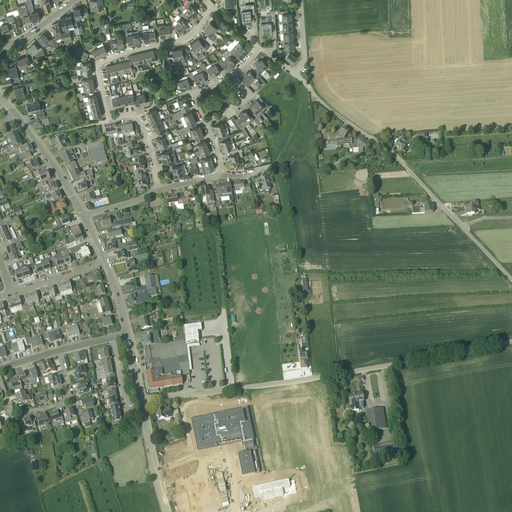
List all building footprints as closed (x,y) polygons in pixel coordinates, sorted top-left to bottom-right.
[(26,0),(27,3),(29,10),(33,22),(41,19),(38,11),(34,13),(32,6),(30,0),(26,0)] [(46,2),(45,0),(41,0),(43,4),(45,11),(51,9),(49,2),(48,1),(46,2)] [(91,10),(103,8),(101,0),(97,0),(96,0),(96,1),(94,1),(90,1),(91,10)] [(196,11),(194,9),(196,7),(190,0),(184,6),(187,9),(188,9),(195,16),(196,15),(194,13),(196,11)] [(221,0),(220,2),(221,3),(222,4),(223,4),(224,5),(224,6),(225,6),(226,7),(227,7),(228,8),(230,8),(231,9),(233,9),(234,9),(232,8),(232,7),(233,7),(232,6),(232,5),(237,5),(236,0),(221,0)] [(251,14),(255,14),(254,4),(250,4),(249,4),(245,5),(246,10),(242,10),(242,9),(241,9),(242,21),(251,20),(251,14)] [(84,30),(83,26),(81,27),(79,18),(83,17),(82,15),(88,13),(87,7),(80,9),(80,8),(78,9),(78,8),(73,9),(78,27),(79,34),(82,33),(82,30),(84,30)] [(20,18),(22,17),(25,25),(28,24),(28,25),(30,24),(30,23),(31,23),(29,15),(26,8),(22,9),(22,8),(17,9),(20,18)] [(181,14),(185,18),(187,16),(191,20),(195,16),(188,9),(187,9),(184,13),(183,12),(181,14)] [(271,23),(275,22),(274,11),(270,11),(270,14),(266,14),(267,18),(265,18),(266,23),(260,23),(261,34),(272,33),(271,23)] [(280,14),(282,14),(282,21),(287,20),(292,20),(291,13),(286,14),(286,11),(280,11),(280,14)] [(18,20),(17,15),(13,16),(13,14),(7,16),(9,21),(9,23),(12,22),(15,30),(21,28),(18,20)] [(183,20),(185,18),(181,14),(179,16),(180,17),(176,21),(178,22),(185,29),(187,28),(185,26),(187,24),(183,20)] [(65,17),(68,26),(75,25),(73,19),(72,19),(71,15),(65,17)] [(10,32),(7,23),(6,22),(9,21),(7,16),(4,17),(5,20),(2,21),(3,24),(1,25),(3,32),(6,31),(7,32),(6,32),(7,33),(10,32)] [(60,34),(61,38),(63,44),(72,42),(70,35),(68,26),(65,17),(60,18),(61,22),(60,22),(62,28),(66,27),(66,28),(65,28),(66,32),(60,34)] [(281,24),(282,24),(283,30),(287,30),(292,29),(292,23),(287,23),(287,20),(282,21),(280,21),(281,24)] [(139,22),(140,30),(143,30),(143,33),(144,41),(150,40),(149,32),(148,28),(145,28),(143,29),(142,27),(142,24),(143,24),(142,22),(139,22)] [(173,30),(173,32),(175,31),(178,29),(181,33),(185,29),(178,22),(174,26),(173,24),(171,26),(173,30)] [(207,27),(215,32),(216,30),(220,32),(223,27),(216,23),(217,24),(216,26),(210,22),(207,27)] [(56,40),(61,38),(60,34),(57,23),(53,24),(53,25),(52,26),(55,38),(53,39),(55,47),(58,46),(57,43),(56,40)] [(169,25),(164,26),(164,28),(166,38),(168,37),(168,35),(171,35),(170,32),(173,32),(173,30),(171,26),(169,26),(169,25)] [(164,28),(159,29),(159,26),(156,26),(156,28),(157,34),(160,33),(161,38),(166,38),(164,28)] [(205,39),(211,45),(218,34),(215,32),(207,27),(204,31),(210,35),(208,38),(207,37),(205,39)] [(287,33),(287,30),(283,30),(281,30),(281,33),(283,33),(284,40),(288,39),(293,39),(293,32),(287,33)] [(138,34),(137,31),(132,32),(134,43),(140,42),(138,34)] [(55,47),(53,39),(49,40),(45,35),(44,36),(43,34),(38,39),(45,48),(48,45),(49,46),(51,45),(52,48),(55,47)] [(110,37),(111,41),(110,41),(112,49),(118,48),(116,39),(115,36),(110,37)] [(124,46),(122,38),(116,39),(118,48),(124,46)] [(194,41),(202,52),(204,51),(209,48),(205,42),(203,44),(199,38),(194,41)] [(236,44),(235,46),(244,55),(248,51),(243,46),(245,44),(246,45),(240,39),(236,44)] [(288,39),(284,40),(282,40),(282,43),(284,43),(284,49),(286,49),(292,49),(294,48),(293,42),(288,42),(288,39)] [(200,54),(202,52),(194,41),(190,44),(194,50),(192,52),(195,57),(200,54)] [(29,61),(33,60),(32,55),(39,49),(34,44),(30,47),(28,49),(28,48),(28,49),(30,51),(26,54),(27,56),(29,61)] [(103,46),(98,48),(102,56),(107,53),(103,46)] [(235,46),(233,48),(229,51),(234,56),(236,54),(241,59),(244,55),(235,46)] [(98,48),(93,51),(96,59),(102,56),(98,48)] [(186,55),(183,55),(182,48),(177,50),(178,58),(181,58),(182,62),(188,61),(186,55)] [(86,60),(87,57),(82,54),(75,50),(73,49),(72,50),(71,51),(74,53),(73,54),(80,57),(81,57),(86,60)] [(292,49),(286,49),(286,52),(288,52),(285,57),(293,63),(297,58),(291,54),(293,52),(292,49)] [(150,61),(156,60),(153,50),(147,52),(150,61)] [(171,71),(173,70),(171,64),(177,63),(176,59),(178,58),(177,50),(172,51),(173,58),(170,58),(170,57),(170,56),(167,57),(169,65),(171,71)] [(234,56),(229,51),(225,54),(228,58),(226,59),(232,67),(236,63),(231,58),(234,56)] [(150,61),(147,52),(141,53),(144,63),(150,61)] [(141,53),(135,54),(138,64),(144,63),(141,53)] [(133,71),(132,66),(138,64),(135,54),(129,56),(130,61),(132,71),(133,71)] [(28,65),(34,62),(36,62),(36,59),(34,60),(33,60),(29,61),(27,56),(22,58),(28,72),(31,71),(28,65)] [(228,70),(232,67),(226,59),(224,61),(221,57),(217,61),(221,66),(223,64),(228,70)] [(25,73),(28,72),(22,58),(17,60),(20,68),(23,67),(25,73)] [(264,70),(268,66),(267,65),(270,62),(267,60),(265,62),(262,59),(260,61),(259,60),(257,62),(264,70)] [(124,62),(126,72),(132,71),(130,61),(124,62)] [(211,66),(216,75),(221,72),(218,68),(221,67),(221,66),(217,61),(215,62),(216,64),(211,66)] [(124,62),(118,64),(120,74),(126,72),(124,62)] [(264,70),(257,62),(255,64),(256,65),(254,67),(257,69),(255,71),(260,76),(262,74),(262,75),(266,71),(264,70)] [(211,66),(207,69),(204,63),(202,64),(206,73),(209,72),(212,77),(216,75),(211,66)] [(118,64),(112,65),(114,75),(120,74),(118,64)] [(199,65),(201,68),(196,69),(198,73),(201,82),(206,80),(204,75),(206,73),(202,64),(199,65)] [(105,67),(106,69),(108,77),(114,75),(112,65),(105,67)] [(20,81),(19,76),(18,71),(16,66),(8,69),(9,73),(5,74),(6,78),(1,80),(1,79),(2,86),(3,85),(2,85),(20,81)] [(189,72),(190,74),(192,80),(195,79),(197,84),(201,82),(198,73),(193,75),(192,71),(189,72)] [(258,78),(260,76),(255,71),(252,74),(250,71),(248,73),(247,72),(245,74),(252,81),(257,85),(259,83),(258,81),(259,80),(258,78)] [(192,80),(190,74),(186,76),(187,78),(183,80),(186,89),(191,87),(189,82),(192,80)] [(252,81),(245,74),(243,76),(245,77),(243,79),(248,84),(252,81)] [(181,91),(186,89),(183,80),(179,82),(178,80),(175,81),(177,87),(180,86),(181,91)] [(23,88),(23,87),(15,89),(16,97),(22,96),(22,95),(24,95),(25,94),(29,93),(27,87),(35,85),(34,81),(23,84),(24,87),(23,88)] [(136,105),(134,96),(133,93),(130,94),(129,92),(127,92),(130,103),(130,104),(130,103),(135,102),(135,105),(136,105)] [(140,92),(138,92),(141,104),(146,102),(144,94),(141,95),(140,92)] [(98,100),(97,100),(96,95),(88,97),(89,101),(78,103),(78,105),(82,104),(86,103),(98,100)] [(188,103),(185,97),(178,100),(177,100),(178,101),(180,106),(188,103)] [(267,110),(266,109),(269,106),(263,101),(261,103),(257,99),(253,103),(263,113),(267,110)] [(188,103),(180,106),(182,112),(190,108),(188,103)] [(250,106),(257,114),(255,116),(256,117),(260,123),(263,121),(259,116),(263,113),(253,103),(250,106)] [(36,116),(37,120),(45,118),(44,114),(41,112),(40,112),(38,105),(26,107),(28,115),(33,114),(34,116),(36,116)] [(89,114),(101,111),(100,111),(99,106),(90,108),(91,111),(88,112),(89,114)] [(150,117),(161,112),(160,111),(157,112),(156,109),(148,112),(150,117)] [(249,123),(254,120),(253,120),(254,119),(252,117),(251,117),(246,111),(244,113),(243,111),(241,113),(249,123)] [(159,115),(162,114),(161,112),(150,117),(150,118),(150,117),(153,122),(160,119),(159,115)] [(194,118),(191,112),(184,115),(186,121),(194,118)] [(241,122),(238,124),(241,128),(244,134),(247,133),(244,127),(249,123),(241,113),(239,114),(240,116),(238,117),(241,122)] [(155,127),(165,122),(171,120),(170,117),(164,119),(164,120),(162,122),(160,119),(153,122),(155,127),(154,127),(155,127)] [(188,126),(196,123),(194,118),(186,121),(188,126)] [(57,119),(55,120),(42,123),(34,124),(35,131),(43,129),(42,127),(49,126),(49,128),(58,126),(57,119)] [(157,132),(165,128),(163,125),(166,124),(165,122),(155,127),(157,132)] [(215,131),(227,127),(225,122),(222,123),(213,126),(214,127),(215,131)] [(321,141),(321,135),(317,135),(316,124),(316,122),(313,122),(313,125),(315,142),(321,142),(321,141)] [(192,129),(192,130),(194,135),(202,132),(199,126),(192,129)] [(229,135),(228,132),(229,132),(227,127),(215,131),(217,136),(222,134),(223,137),(229,135)] [(339,135),(328,136),(329,141),(335,140),(335,141),(344,140),(349,132),(344,128),(339,135)] [(159,137),(156,138),(157,141),(156,142),(157,144),(169,139),(167,134),(169,134),(168,131),(158,134),(159,137)] [(194,135),(196,141),(204,137),(202,132),(194,135)] [(9,139),(11,143),(19,139),(16,133),(3,139),(4,142),(9,139)] [(221,147),(230,144),(233,142),(230,134),(229,135),(223,137),(224,140),(219,142),(219,143),(220,143),(221,147)] [(59,152),(70,147),(69,144),(65,145),(62,138),(56,140),(55,138),(49,141),(51,146),(55,144),(59,152)] [(402,152),(402,151),(405,153),(408,149),(405,147),(409,142),(404,138),(402,140),(400,139),(398,142),(399,142),(395,147),(402,152)] [(9,147),(11,150),(22,145),(19,139),(11,143),(5,146),(6,149),(9,147)] [(168,145),(171,144),(169,139),(157,144),(158,146),(159,146),(160,148),(168,145)] [(350,139),(344,140),(335,141),(336,148),(341,147),(341,145),(348,145),(348,149),(353,149),(353,153),(358,153),(363,153),(363,148),(366,148),(366,143),(364,143),(364,141),(357,142),(357,144),(350,144),(350,139)] [(206,141),(198,144),(200,150),(208,147),(206,141)] [(136,146),(135,143),(127,146),(128,149),(131,157),(138,155),(137,153),(141,152),(139,146),(136,148),(135,147),(136,146)] [(231,149),(230,144),(221,147),(223,151),(222,151),(223,152),(230,149),(232,152),(238,149),(237,147),(231,149)] [(22,154),(25,159),(31,157),(29,153),(33,151),(30,146),(14,154),(16,157),(22,154)] [(103,147),(90,151),(87,152),(89,158),(86,159),(83,160),(85,166),(94,162),(95,165),(107,161),(105,154),(103,147)] [(195,152),(197,157),(200,156),(202,156),(210,153),(208,147),(200,150),(195,152)] [(228,157),(230,161),(243,156),(241,152),(242,151),(241,148),(238,149),(232,152),(233,155),(228,157)] [(61,156),(63,162),(71,158),(70,156),(75,153),(74,150),(61,156)] [(161,159),(175,155),(173,150),(161,153),(162,156),(160,156),(161,159)] [(175,155),(161,159),(162,161),(163,161),(164,163),(167,162),(168,165),(169,165),(175,163),(176,163),(177,163),(175,155)] [(71,158),(63,162),(66,168),(72,165),(74,164),(73,161),(78,159),(76,156),(71,158)] [(243,157),(243,156),(230,161),(232,166),(231,166),(232,167),(238,164),(239,167),(240,167),(244,166),(241,157),(243,157)] [(211,157),(201,160),(201,161),(200,161),(201,166),(213,163),(211,157)] [(66,168),(70,175),(78,171),(77,170),(85,166),(83,160),(74,164),(72,165),(66,168)] [(27,165),(27,166),(30,172),(33,170),(39,167),(36,161),(30,164),(27,165)] [(169,165),(170,170),(172,169),(173,172),(182,170),(181,165),(176,166),(175,163),(169,165)] [(214,169),(213,163),(201,166),(202,169),(203,174),(210,172),(209,170),(214,169)] [(145,165),(136,167),(136,172),(134,172),(135,175),(142,174),(141,171),(144,170),(144,168),(145,167),(145,165)] [(34,179),(37,186),(45,182),(50,180),(50,179),(49,176),(48,177),(47,173),(42,175),(41,173),(40,174),(38,171),(28,175),(30,179),(31,181),(34,179)] [(92,171),(90,171),(80,174),(79,171),(78,171),(70,175),(73,181),(80,178),(81,179),(83,179),(91,177),(93,176),(92,171)] [(142,174),(135,175),(135,178),(137,178),(138,183),(148,181),(147,179),(146,179),(145,176),(142,177),(142,174)] [(86,187),(92,185),(91,181),(92,180),(91,177),(83,179),(84,183),(82,183),(83,185),(77,186),(78,189),(78,190),(77,190),(78,191),(78,192),(79,192),(79,193),(87,190),(86,187)] [(267,177),(262,179),(260,179),(260,181),(256,182),(259,194),(264,193),(263,191),(271,189),(267,177)] [(139,188),(137,188),(137,191),(144,190),(144,187),(147,187),(147,184),(148,184),(148,181),(138,183),(139,188)] [(45,182),(37,186),(34,187),(35,190),(38,189),(47,185),(45,182)] [(235,192),(236,192),(236,193),(240,193),(239,191),(244,191),(245,192),(250,192),(249,185),(244,186),(243,182),(234,183),(235,192)] [(216,194),(220,194),(221,195),(231,193),(230,183),(222,184),(222,185),(215,186),(216,194)] [(55,184),(47,187),(43,189),(44,192),(41,193),(40,193),(37,194),(39,198),(49,194),(58,190),(57,189),(58,188),(57,187),(55,184)] [(206,197),(206,203),(214,202),(213,192),(209,192),(208,188),(201,189),(202,198),(206,197)] [(182,198),(183,205),(188,205),(188,201),(195,200),(194,192),(185,193),(186,197),(182,198)] [(39,198),(40,202),(43,200),(44,203),(46,202),(48,205),(52,203),(61,199),(61,198),(62,197),(61,195),(60,195),(59,193),(54,195),(54,194),(50,196),(49,194),(39,198)] [(93,195),(89,196),(85,197),(86,204),(107,198),(106,195),(94,198),(93,195)] [(166,205),(174,204),(175,204),(175,205),(175,206),(176,207),(176,208),(177,208),(177,209),(178,209),(179,210),(180,210),(181,210),(182,210),(183,210),(184,210),(183,205),(182,198),(177,198),(177,196),(169,197),(169,195),(165,196),(166,205)] [(64,202),(54,207),(52,203),(48,205),(45,206),(50,216),(62,211),(62,210),(66,208),(64,202)] [(466,214),(475,214),(474,210),(479,210),(478,203),(470,204),(470,207),(465,207),(466,214)] [(5,224),(10,221),(9,218),(8,217),(5,219),(2,213),(0,214),(0,222),(2,221),(3,220),(5,224)] [(67,217),(60,219),(60,218),(54,220),(57,227),(56,227),(56,228),(51,230),(52,234),(59,231),(62,230),(63,230),(62,226),(63,226),(70,223),(67,217)] [(112,228),(116,227),(131,223),(130,221),(125,222),(124,221),(117,222),(114,223),(113,221),(112,221),(111,218),(109,218),(105,219),(105,220),(101,221),(102,224),(102,226),(103,226),(103,227),(111,226),(112,228)] [(10,221),(5,224),(6,227),(12,224),(16,223),(17,222),(16,219),(12,221),(10,221)] [(116,227),(117,230),(108,232),(109,239),(117,237),(116,234),(119,233),(119,230),(124,229),(124,230),(133,228),(131,223),(116,227)] [(9,229),(8,226),(4,228),(0,229),(0,235),(1,238),(10,233),(11,233),(9,229)] [(63,230),(62,230),(63,233),(63,234),(67,232),(70,238),(81,234),(78,227),(70,230),(71,230),(69,231),(68,228),(63,230)] [(160,235),(160,234),(169,232),(168,227),(158,229),(159,230),(156,231),(157,235),(160,235)] [(10,242),(12,245),(20,242),(26,240),(24,236),(14,240),(10,233),(1,238),(4,245),(10,242)] [(70,238),(62,241),(56,244),(52,245),(53,247),(57,246),(57,247),(61,245),(61,244),(63,243),(65,246),(75,242),(76,243),(79,242),(81,242),(81,241),(83,240),(81,234),(70,238)] [(119,244),(118,241),(108,243),(107,245),(109,252),(120,250),(133,247),(137,246),(136,242),(134,241),(126,243),(122,244),(118,245),(118,244),(119,244)] [(20,252),(19,249),(22,248),(21,245),(20,242),(12,245),(13,247),(6,250),(8,256),(20,252)] [(85,244),(70,249),(72,254),(81,251),(82,254),(79,256),(80,260),(90,256),(87,250),(86,250),(84,245),(85,244)] [(118,261),(129,258),(127,252),(130,251),(139,249),(139,245),(137,246),(133,247),(120,250),(121,253),(117,254),(118,261)] [(70,249),(63,252),(64,254),(61,255),(64,265),(71,263),(69,259),(73,258),(72,254),(70,249)] [(18,261),(17,258),(21,256),(20,252),(8,256),(11,263),(18,261)] [(126,263),(127,270),(128,274),(138,272),(137,267),(135,267),(134,264),(138,263),(143,261),(143,260),(148,258),(147,254),(132,258),(133,260),(129,261),(130,262),(126,263)] [(53,264),(56,263),(58,267),(64,265),(61,255),(61,256),(58,257),(59,260),(55,261),(54,257),(51,258),(53,264)] [(50,270),(49,265),(53,264),(51,258),(46,260),(46,259),(40,261),(42,265),(44,272),(50,270)] [(32,271),(36,270),(37,274),(44,272),(42,265),(36,267),(35,263),(33,264),(32,259),(29,260),(30,265),(32,271)] [(15,274),(17,281),(23,278),(20,268),(18,263),(16,264),(18,270),(16,270),(15,273),(15,274)] [(29,272),(32,271),(30,265),(25,266),(25,267),(20,268),(23,278),(30,276),(29,272)] [(86,279),(87,282),(93,280),(94,284),(101,282),(101,281),(99,275),(86,279)] [(147,290),(156,289),(154,276),(145,278),(147,290)] [(139,287),(137,287),(135,281),(131,282),(131,284),(126,285),(126,287),(124,287),(126,292),(134,290),(134,293),(137,292),(141,291),(140,288),(139,288),(139,287)] [(63,284),(66,292),(72,290),(69,282),(63,284)] [(66,292),(63,284),(57,286),(60,294),(66,292)] [(87,289),(85,289),(86,295),(94,293),(96,297),(99,296),(105,295),(103,287),(96,289),(95,286),(96,286),(90,288),(87,289)] [(47,289),(49,298),(55,296),(52,288),(47,289)] [(41,291),(43,300),(49,298),(47,289),(41,291)] [(149,302),(148,297),(157,295),(156,289),(147,290),(141,291),(137,292),(138,296),(127,299),(129,305),(136,303),(136,305),(142,303),(149,302)] [(33,303),(38,301),(36,293),(30,295),(33,303)] [(27,307),(25,308),(26,311),(29,310),(28,308),(33,307),(32,303),(33,303),(30,295),(24,297),(27,307)] [(16,308),(22,307),(19,298),(13,300),(16,308)] [(10,310),(16,308),(13,300),(7,302),(10,310)] [(97,310),(109,306),(107,300),(99,302),(98,303),(97,300),(91,302),(93,306),(96,305),(97,310)] [(111,313),(109,306),(97,310),(99,314),(95,315),(96,317),(97,320),(102,318),(102,316),(103,315),(111,313)] [(159,320),(158,313),(149,315),(150,318),(139,321),(141,326),(140,327),(141,329),(142,330),(150,328),(149,327),(153,326),(152,322),(159,320)] [(99,322),(99,323),(100,325),(103,324),(104,328),(113,325),(112,321),(111,321),(110,318),(102,321),(99,322)] [(81,329),(85,328),(83,324),(80,325),(79,321),(70,324),(70,325),(74,337),(79,335),(78,330),(82,329),(81,329)] [(63,335),(67,334),(69,338),(74,337),(70,325),(61,327),(63,335)] [(60,336),(63,335),(61,327),(52,330),(56,342),(61,341),(60,336)] [(45,340),(49,339),(50,344),(56,342),(52,330),(45,332),(44,328),(42,329),(42,330),(45,340)] [(42,341),(45,340),(42,330),(37,331),(38,334),(34,335),(35,338),(38,348),(43,346),(42,341)] [(30,340),(30,337),(28,333),(24,334),(24,335),(25,338),(27,346),(31,344),(32,349),(38,348),(35,338),(30,340)] [(158,339),(157,333),(152,333),(152,337),(143,338),(144,346),(145,346),(156,345),(155,339),(158,339)] [(23,347),(27,346),(25,338),(20,340),(21,343),(17,344),(19,353),(25,351),(23,347)] [(175,343),(156,345),(145,346),(145,350),(144,350),(146,358),(144,362),(146,372),(158,371),(158,376),(164,375),(170,374),(180,372),(181,376),(190,375),(186,341),(183,342),(177,342),(175,343)] [(9,351),(13,350),(14,355),(19,353),(17,344),(12,345),(11,342),(7,344),(9,351)] [(5,352),(9,351),(7,344),(2,345),(3,348),(0,348),(0,354),(1,358),(7,357),(5,352)] [(101,360),(102,359),(109,358),(108,355),(110,354),(109,348),(100,350),(100,353),(99,353),(101,360)] [(307,361),(306,354),(302,354),(301,350),(298,351),(301,370),(307,369),(306,361),(307,361)] [(84,364),(88,363),(85,352),(81,353),(81,354),(74,356),(76,363),(84,362),(84,364)] [(109,358),(102,359),(103,362),(102,363),(103,369),(112,368),(111,364),(112,364),(111,358),(109,358)] [(54,367),(52,368),(50,362),(42,364),(43,367),(40,368),(43,376),(48,374),(56,372),(54,367)] [(85,374),(84,371),(85,371),(84,367),(75,370),(76,373),(75,374),(76,376),(75,376),(76,381),(83,379),(82,375),(85,374)] [(106,379),(115,378),(114,371),(112,371),(112,368),(103,369),(105,376),(106,376),(106,379)] [(29,371),(30,374),(27,375),(30,384),(31,385),(36,383),(35,380),(38,379),(35,369),(29,371)] [(150,390),(160,388),(166,387),(164,375),(158,376),(158,371),(146,372),(149,389),(150,390)] [(183,385),(181,376),(180,372),(170,374),(172,386),(183,385)] [(25,386),(30,384),(27,375),(25,376),(24,373),(18,375),(19,377),(20,383),(24,382),(25,386)] [(172,386),(170,374),(164,375),(166,387),(166,388),(172,387),(172,386)] [(49,384),(46,385),(50,389),(54,388),(62,385),(60,381),(61,380),(60,380),(59,378),(56,379),(55,376),(47,378),(49,384)] [(22,387),(20,383),(19,377),(13,379),(14,381),(10,382),(12,391),(22,387)] [(106,382),(107,389),(116,388),(116,387),(115,387),(115,384),(116,384),(115,378),(106,379),(107,382),(106,382)] [(88,387),(86,383),(79,385),(80,388),(77,389),(79,396),(87,394),(85,388),(88,387)] [(116,388),(107,389),(108,392),(107,392),(108,399),(116,398),(116,394),(117,394),(116,388)] [(26,397),(24,392),(15,395),(17,402),(20,401),(21,404),(30,401),(29,396),(26,397)] [(53,399),(51,393),(37,397),(40,404),(47,401),(47,400),(49,399),(50,400),(53,399)] [(364,409),(362,402),(363,402),(362,394),(348,396),(350,413),(359,411),(359,410),(364,409)] [(93,408),(90,397),(81,400),(82,404),(84,403),(86,410),(93,408)] [(110,406),(111,409),(120,407),(119,401),(117,401),(116,398),(108,399),(109,406),(110,406)] [(114,422),(123,421),(122,417),(121,411),(120,411),(119,407),(120,407),(111,409),(112,416),(113,416),(114,422)] [(242,408),(191,419),(197,451),(216,447),(215,443),(241,438),(244,453),(238,454),(243,477),(259,473),(248,421),(245,422),(242,408)] [(93,418),(97,417),(96,412),(95,412),(94,409),(90,410),(91,413),(86,414),(86,415),(82,417),(82,416),(82,417),(80,418),(82,423),(84,423),(84,424),(90,422),(89,421),(93,420),(93,418)] [(159,423),(159,421),(172,418),(170,409),(156,412),(156,413),(155,414),(156,415),(157,416),(154,417),(156,424),(159,423)] [(367,411),(370,432),(385,429),(382,409),(367,411)] [(63,414),(65,419),(66,424),(71,422),(77,421),(75,416),(74,416),(72,410),(65,412),(66,414),(64,415),(64,414),(63,414)] [(50,415),(53,425),(63,422),(61,415),(58,416),(57,412),(50,415)] [(37,419),(39,427),(46,425),(46,427),(50,426),(46,414),(43,415),(43,417),(37,419)] [(27,419),(19,421),(23,420),(26,431),(29,432),(30,432),(33,431),(33,429),(36,428),(33,420),(30,421),(29,416),(28,416),(29,418),(27,419)] [(373,446),(374,455),(398,451),(396,442),(373,446)]
